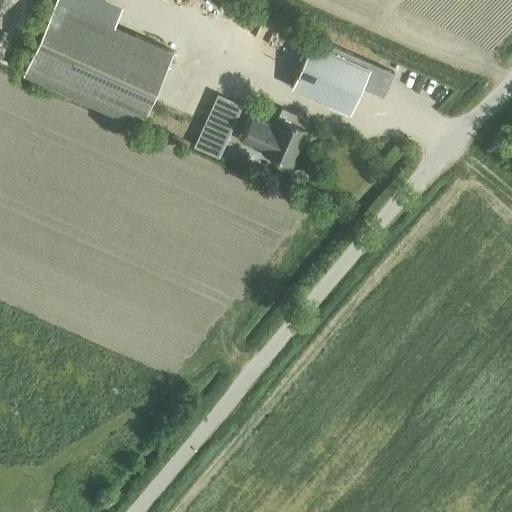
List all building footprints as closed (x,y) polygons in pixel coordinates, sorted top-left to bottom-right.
[(57,0),(25,72),(139,123),(172,49),(62,0),(57,0)] [(257,43),(259,78),(287,76),(285,41),(257,43)] [(310,41),(291,85),(349,112),(361,85),(367,88),(369,82),(383,88),(391,69),(333,43),(330,50),(310,41)] [(194,144),(203,148),(214,126),(227,133),(240,104),(217,94),(204,122),(194,144)] [(307,127),(305,127),(309,118),(281,106),(273,124),(251,114),(240,138),(262,148),(261,150),(291,164),(307,127)] [(392,207),(414,186),(405,177),(384,198),(392,207)]
